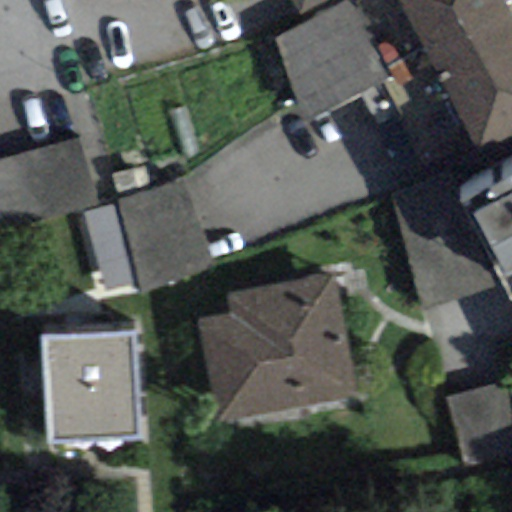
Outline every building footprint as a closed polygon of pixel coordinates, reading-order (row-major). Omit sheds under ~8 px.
[(511,136),(511,12),(505,0),(350,0),(275,37),(303,123),(429,58),(481,153),(511,136)] [(293,0),(301,15),(329,0),(293,0)] [(79,141),(0,160),(0,233),(96,209),(79,141)] [(452,175),(392,193),(419,310),(501,284),(459,205),(452,175)] [(511,299),(511,176),(459,205),(501,284),(510,301),(511,299)] [(214,267),(182,179),(119,201),(137,282),(140,294),(214,267)] [(107,292),(137,282),(119,201),(84,215),(107,292)] [(245,418),(357,400),(336,274),(225,291),(228,315),(200,319),(216,423),(245,418)] [(143,444),(136,334),(42,340),(49,449),(143,444)] [(511,461),(511,415),(504,383),(444,397),(462,473),(511,461)]
